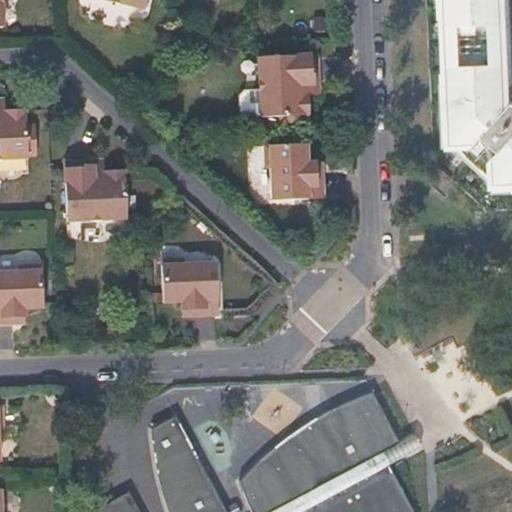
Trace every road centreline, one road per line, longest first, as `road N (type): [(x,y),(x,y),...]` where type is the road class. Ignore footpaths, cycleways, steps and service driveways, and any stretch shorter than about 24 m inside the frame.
road 1 (residential): [(0,53),(47,51),(332,303)]
road 2 (residential): [(0,371),(272,358),(332,303)]
road 3 (residential): [(332,303),(372,259),(375,234),(363,0)]
